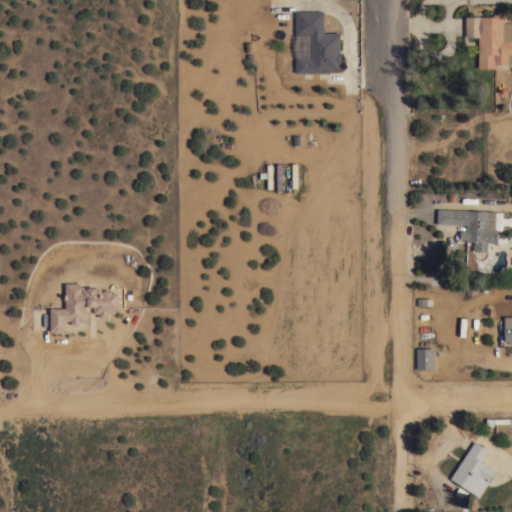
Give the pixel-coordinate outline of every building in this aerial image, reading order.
[(340,52),(341,52),(341,62),(339,62),(339,70),(330,70),(330,72),(295,72),(295,57),(309,57),(309,35),(295,34),(295,10),(324,10),(323,32),(340,32),(340,52)] [(511,21),(511,63),(496,63),(496,68),(478,68),(478,36),(465,36),(465,16),(498,16),(498,15),(504,15),(504,21),(511,21)] [(496,210),(496,211),(502,211),(502,217),(509,217),(509,216),(511,216),(511,225),(509,225),(509,224),(502,224),(502,230),(497,229),(497,233),(506,233),(506,243),(488,242),(487,251),(486,251),(486,252),(488,255),(482,262),(473,254),(474,253),(475,253),(475,251),(473,250),(473,241),(467,241),(467,243),(460,242),(460,230),(465,230),(466,224),(437,223),(437,208),(496,210)] [(50,308),(65,307),(65,300),(64,300),(64,294),(65,294),(65,283),(80,282),(80,286),(84,286),(84,288),(87,288),(87,286),(96,286),(96,288),(101,288),(101,290),(111,290),(111,292),(118,292),(118,302),(121,302),(121,310),(115,310),(115,312),(108,312),(108,316),(99,316),(99,313),(94,313),(94,306),(89,306),(89,313),(84,313),(84,320),(80,320),(80,322),(78,324),(74,324),(71,322),(71,320),(66,320),(66,330),(63,330),(63,331),(53,331),(53,330),(50,330),(50,308)] [(432,297),(432,299),(433,299),(433,303),(432,303),(432,305),(417,305),(417,297),(432,297)] [(511,316),(502,316),(503,342),(511,342),(511,316)] [(434,369),(416,369),(416,347),(434,347),(434,369)] [(474,440),(489,449),(482,460),(495,469),(478,496),(450,477),(474,440)]
